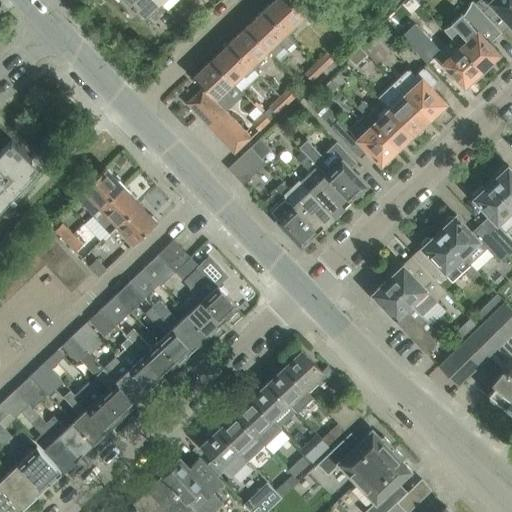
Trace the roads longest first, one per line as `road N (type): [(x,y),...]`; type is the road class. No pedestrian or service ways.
road 1 (residential): [(68,511),(305,290)]
road 2 (residential): [(511,494),(305,290)]
road 3 (residential): [(305,290),(511,97)]
road 4 (residential): [(305,290),(133,112)]
road 5 (residential): [(133,112),(250,0)]
